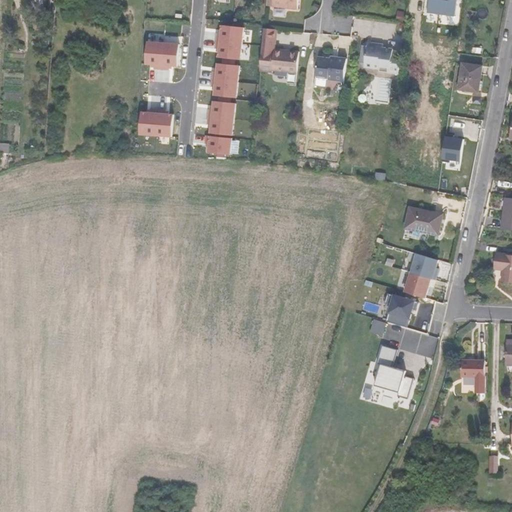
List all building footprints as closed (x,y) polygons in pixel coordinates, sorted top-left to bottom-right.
[(273,0),(273,6),(298,9),(299,0),(273,0)] [(404,24),(397,23),(396,32),(403,33),(404,24)] [(217,41),(243,43),(245,28),(223,25),(222,34),(218,33),(217,41)] [(263,49),(260,71),(273,72),(273,70),(288,72),(298,73),(300,52),(289,51),(289,52),(284,51),(284,50),(276,49),(278,29),(265,28),(263,49)] [(236,59),(241,59),(243,43),(217,41),(216,48),(220,49),(220,57),(224,58),(236,59)] [(155,69),(162,69),(164,43),(148,42),(146,64),(155,64),(155,69)] [(400,74),(402,52),(394,51),(394,49),(383,48),(378,47),(378,45),(371,44),(371,43),(368,42),(365,67),(380,69),(379,71),(400,74)] [(170,66),(178,67),(180,44),(164,43),(162,69),(170,70),(170,66)] [(348,59),(338,58),(338,59),(332,58),(322,57),(319,57),(316,78),(315,88),(340,91),(341,86),(344,86),(345,81),(348,59)] [(213,79),(239,82),(241,66),(235,65),(224,64),(219,63),(218,72),(214,71),(213,79)] [(459,89),(479,92),(483,66),(463,63),(459,89)] [(298,73),(288,72),(287,83),(296,84),(298,73)] [(231,97),(237,98),(239,82),(213,79),(212,86),(216,87),(215,95),(220,96),(231,97)] [(209,117),(235,119),(237,103),(231,103),(220,102),(215,101),(214,109),(210,109),(209,117)] [(157,135),(159,109),(151,109),(151,113),(142,112),(141,134),(157,135)] [(157,135),(173,137),(174,115),(171,114),(166,114),(166,110),(159,109),(157,135)] [(228,134),(233,135),(235,119),(209,117),(208,124),(212,125),(211,133),(216,133),(228,134)] [(209,152),(231,155),(233,138),(227,138),(216,137),(207,136),(206,143),(210,144),(209,152)] [(101,138),(94,137),(93,151),(100,152),(101,138)] [(445,192),(460,195),(462,187),(446,184),(445,192)] [(506,212),(504,212),(502,229),(511,230),(511,198),(508,198),(506,212)] [(422,231),(439,235),(444,214),(410,207),(406,227),(422,230),(422,231)] [(417,253),(411,272),(432,279),(437,280),(439,272),(436,271),(439,260),(417,253)] [(511,282),(511,254),(497,253),(495,269),(504,270),(503,281),(511,282)] [(432,279),(411,272),(405,291),(426,298),(432,279)] [(419,312),(421,304),(391,294),(388,304),(394,306),(389,322),(410,328),(415,310),(419,312)] [(375,331),(385,334),(388,323),(378,320),(375,331)] [(379,374),(376,385),(400,392),(399,396),(409,399),(415,379),(405,376),(406,374),(407,374),(407,371),(394,368),(400,350),(384,346),(379,364),(383,365),(380,374),(379,374)] [(477,377),(477,393),(486,393),(486,361),(463,360),(462,377),(477,377)]
